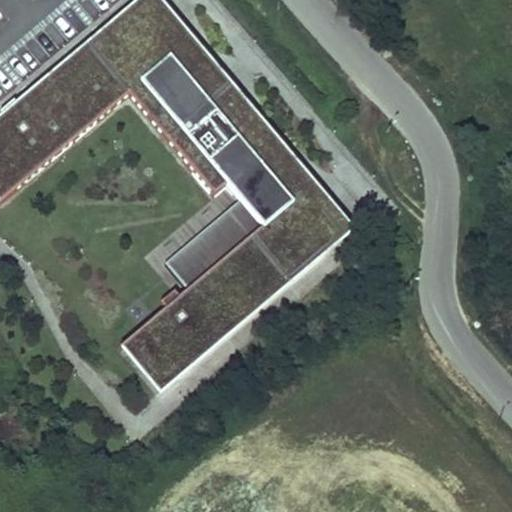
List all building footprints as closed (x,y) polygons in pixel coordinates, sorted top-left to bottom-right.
[(284,161),(149,0),(148,0),(3,120),(43,168),(126,98),(140,86),(195,152),(181,163),(210,199),(224,187),(238,203),(164,265),(186,291),(121,346),(158,390),(317,255),(302,237),(323,219),(325,218),(280,165),(284,161)] [(195,152),(140,86),(126,98),(181,163),(195,152)] [(43,168),(3,120),(0,122),(0,168),(6,163),(23,184),(43,168)] [(23,184),(6,163),(0,168),(0,202),(0,203),(23,184)] [(317,255),(339,238),(323,219),(302,237),(317,255)]
